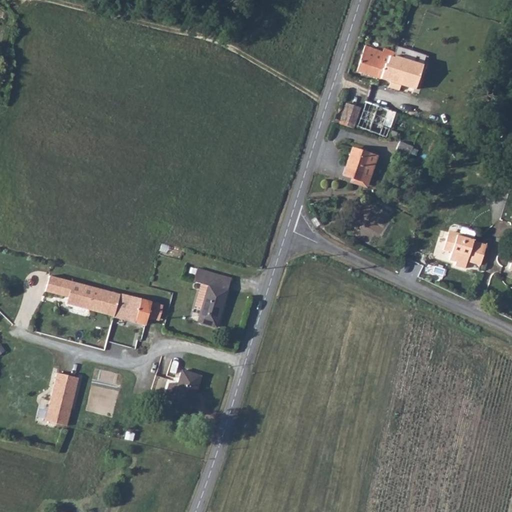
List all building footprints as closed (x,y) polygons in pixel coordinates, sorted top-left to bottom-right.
[(356,73),(378,80),(384,64),(387,65),(390,56),(391,57),(393,52),(383,49),(382,54),(365,48),(356,73)] [(378,80),(416,92),(427,60),(394,49),(393,52),(391,57),(390,56),(387,65),(384,64),(378,80)] [(388,110),(365,102),(356,127),(379,135),(388,110)] [(346,103),(339,124),(353,128),(360,108),(346,103)] [(377,155),(350,146),(339,179),(366,188),(377,155)] [(472,238),(448,231),(443,249),(450,251),(448,259),(457,262),(455,266),(465,269),(468,261),(480,265),(487,245),(474,241),(472,238)] [(218,326),(231,279),(198,270),(194,283),(202,285),(209,287),(202,309),(199,320),(218,326)] [(67,297),(71,280),(48,274),(44,291),(67,297)] [(71,280),(67,297),(65,303),(114,315),(120,292),(71,280)] [(202,309),(209,287),(202,285),(195,307),(202,309)] [(10,299),(18,301),(19,293),(12,292),(10,299)] [(120,292),(114,315),(147,324),(149,316),(153,301),(120,292)] [(153,301),(149,316),(159,319),(163,303),(153,301)] [(176,383),(168,381),(163,397),(171,399),(171,401),(191,407),(201,374),(181,368),(176,383)] [(66,425),(78,377),(56,372),(45,419),(66,425)]
